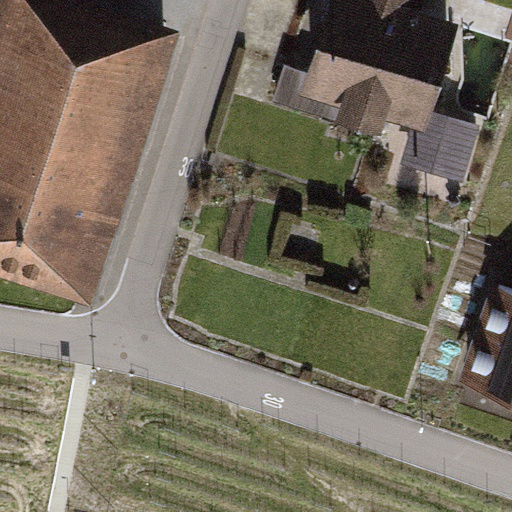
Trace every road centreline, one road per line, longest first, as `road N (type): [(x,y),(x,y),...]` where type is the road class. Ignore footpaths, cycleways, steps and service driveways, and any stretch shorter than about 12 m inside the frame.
road 1 (residential): [(120,344),(511,477)]
road 2 (residential): [(231,0),(120,344)]
road 3 (residential): [(0,328),(120,344)]
